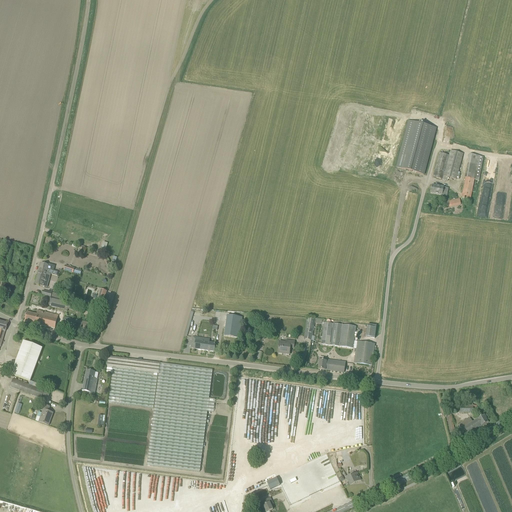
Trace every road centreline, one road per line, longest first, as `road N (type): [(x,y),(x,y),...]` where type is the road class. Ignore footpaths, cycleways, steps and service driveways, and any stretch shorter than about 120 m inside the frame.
road 1 (unclassified): [(511,378),(407,385),(81,346)]
road 2 (track): [(96,347),(199,24),(215,0)]
road 3 (unclassified): [(16,322),(90,0)]
road 4 (secondary): [(335,511),(511,417)]
road 5 (unclassified): [(81,511),(67,428),(81,346)]
